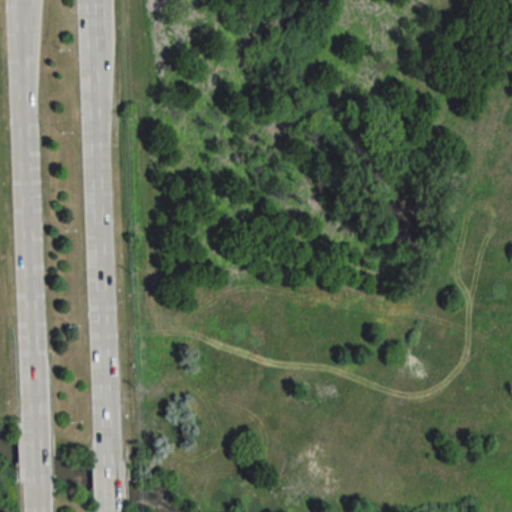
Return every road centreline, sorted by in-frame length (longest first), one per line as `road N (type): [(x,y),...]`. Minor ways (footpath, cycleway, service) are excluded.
road 1 (secondary): [(20,0),(34,429)]
road 2 (secondary): [(105,439),(92,43)]
